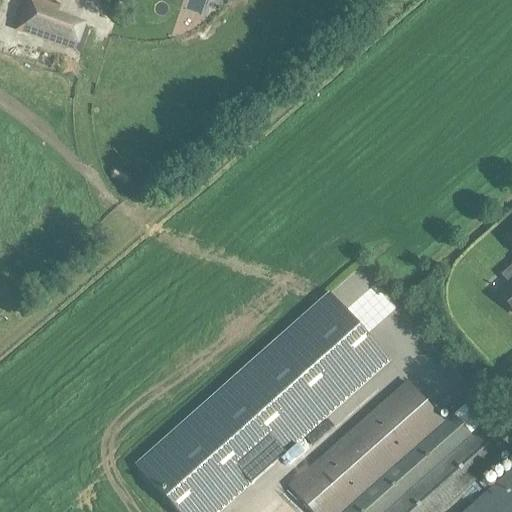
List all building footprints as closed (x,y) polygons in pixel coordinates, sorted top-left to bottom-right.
[(34,0),(28,0),(17,34),(47,44),(59,8),(34,0)] [(382,246),(373,254),(397,281),(406,273),(382,246)] [(511,282),(498,295),(511,310),(511,282)] [(223,511),(389,365),(328,296),(134,469),(172,511),(223,511)] [(333,511),(442,422),(406,380),(284,482),(309,511),(333,511)] [(448,431),(350,511),(376,511),(459,444),(448,431)] [(401,511),(436,511),(468,484),(474,491),(503,465),(493,454),(468,476),(456,463),(401,511)] [(511,511),(511,470),(464,511),(511,511)]
